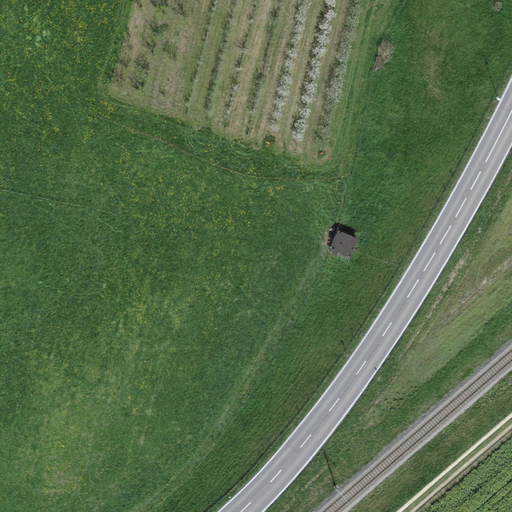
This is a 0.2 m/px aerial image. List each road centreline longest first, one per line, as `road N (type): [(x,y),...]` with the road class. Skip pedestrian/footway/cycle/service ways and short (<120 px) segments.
road 1 (primary): [(511,104),(375,335),(296,445),(235,511)]
road 2 (track): [(511,413),(399,511)]
